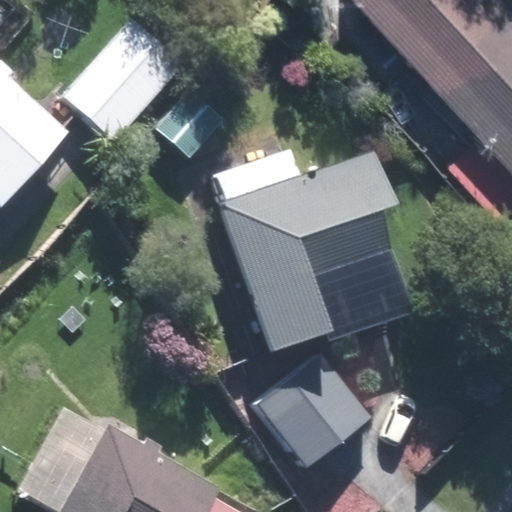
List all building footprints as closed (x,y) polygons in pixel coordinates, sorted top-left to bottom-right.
[(511,0),(366,0),(511,149),(511,0)] [(186,62),(138,20),(75,92),(123,133),(186,62)] [(68,129),(0,66),(0,201),(0,202),(68,129)] [(371,157),(229,205),(277,348),(333,330),(312,269),(399,240),(371,157)] [(368,391),(322,341),(271,387),(317,438),(368,391)] [(254,511),(263,496),(61,399),(19,486),(48,500),(42,511),(254,511)]
